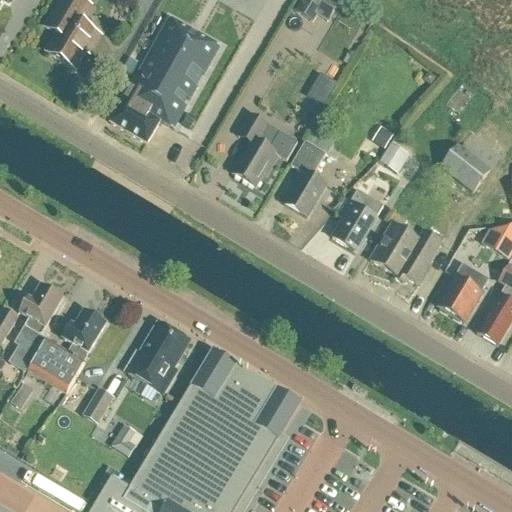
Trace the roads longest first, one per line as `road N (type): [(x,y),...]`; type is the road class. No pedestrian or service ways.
road 1 (secondary): [(511,511),(0,206)]
road 2 (residential): [(511,391),(0,87)]
